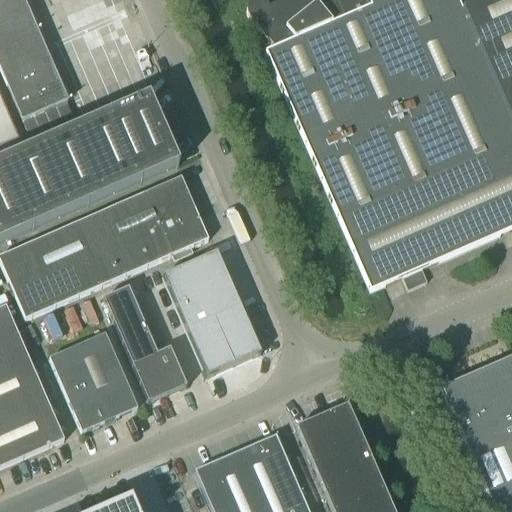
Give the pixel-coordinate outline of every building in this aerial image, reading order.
[(0,0),(0,75),(21,124),(66,105),(20,0),(0,0)] [(245,12),(245,13),(245,15),(245,16),(245,17),(245,18),(246,20),(246,21),(272,54),(263,58),(368,297),(400,283),(405,295),(425,286),(419,274),(510,234),(407,0),(285,0),(285,4),(276,11),(272,11),(269,14),(264,8),(262,6),(260,5),(259,4),(257,4),(255,4),(252,5),(251,5),(250,6),(248,7),(247,8),(246,9),(245,11),(245,12)] [(511,70),(488,81),(459,16),(452,0),(407,0),(510,234),(511,233),(511,70)] [(0,247),(176,170),(147,102),(0,165),(0,247)] [(0,151),(17,144),(0,105),(0,151)] [(142,235),(192,213),(179,182),(0,259),(0,270),(23,324),(156,266),(142,235)] [(192,213),(142,235),(156,266),(206,244),(192,213)] [(216,256),(160,280),(205,382),(260,358),(216,256)] [(106,298),(147,406),(185,389),(169,350),(157,354),(131,287),(106,298)] [(0,471),(63,444),(5,311),(0,312),(0,471)] [(80,437),(136,412),(104,338),(48,362),(80,437)] [(511,511),(511,361),(438,393),(490,511),(511,511)] [(389,511),(378,484),(347,410),(346,409),(294,432),(295,434),(305,458),(325,504),(328,511),(389,511)] [(208,511),(304,511),(273,441),(193,475),(208,511)] [(134,511),(130,501),(105,511),(134,511)]
